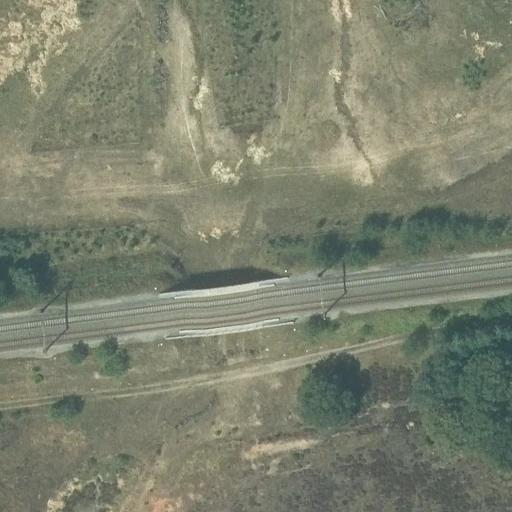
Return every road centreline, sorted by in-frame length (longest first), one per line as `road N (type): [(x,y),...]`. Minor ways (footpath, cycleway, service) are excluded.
road 1 (track): [(0,197),(377,172),(511,128)]
road 2 (track): [(511,317),(170,382),(0,404)]
